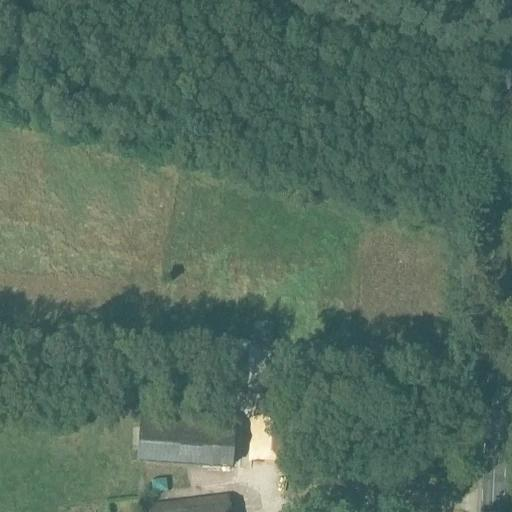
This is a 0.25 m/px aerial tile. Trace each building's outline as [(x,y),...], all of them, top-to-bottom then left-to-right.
[(52,306),(53,269),(16,268),(15,305),(52,306)] [(87,328),(86,350),(99,350),(100,328),(87,328)] [(138,411),(135,466),(231,471),(234,417),(138,411)] [(249,462),(288,465),(291,422),(252,419),(249,462)] [(228,511),(226,496),(148,508),(148,511),(228,511)]
